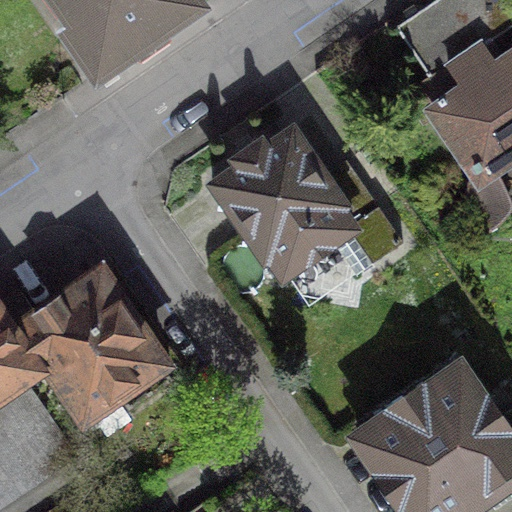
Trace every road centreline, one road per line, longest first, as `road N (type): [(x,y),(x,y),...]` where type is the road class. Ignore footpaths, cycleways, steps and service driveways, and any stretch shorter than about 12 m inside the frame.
road 1 (residential): [(80,166),(322,511)]
road 2 (residential): [(80,166),(320,0)]
